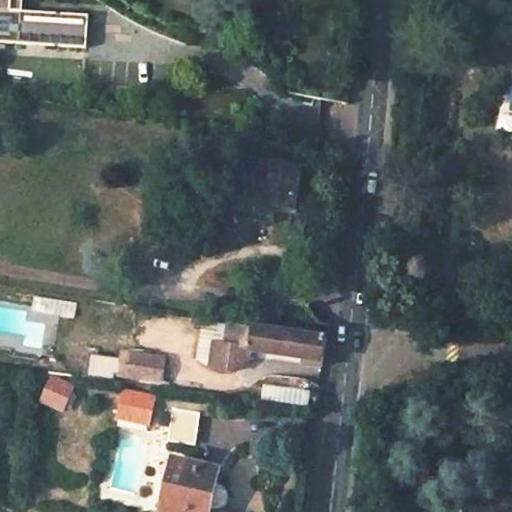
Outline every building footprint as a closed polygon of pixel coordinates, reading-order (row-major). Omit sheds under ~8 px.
[(0,40),(64,44),(65,13),(0,9),(0,40)] [(268,206),(292,211),(297,180),(249,172),(244,198),(269,202),(268,206)] [(296,239),(312,239),(311,213),(295,214),(296,239)] [(227,323),(224,341),(235,341),(234,345),(248,347),(248,351),(257,352),(322,363),(325,338),(227,323)] [(234,345),(219,343),(215,372),(241,376),(255,363),(257,352),(248,351),(248,347),(234,345)] [(123,360),(120,378),(149,382),(151,365),(123,360)] [(165,366),(151,365),(149,382),(162,384),(165,366)] [(271,379),(269,402),(316,406),(318,382),(271,379)] [(52,380),(42,402),(61,410),(71,388),(52,380)] [(123,393),(117,419),(148,426),(154,400),(123,393)] [(167,441),(194,445),(199,413),(172,409),(167,441)] [(208,511),(209,508),(212,508),(215,508),(217,507),(220,506),(221,504),(223,502),(224,500),(224,497),(224,494),(224,491),(222,489),(221,487),(219,485),(217,485),(215,484),(218,467),(173,456),(161,509),(172,511),(208,511)]
